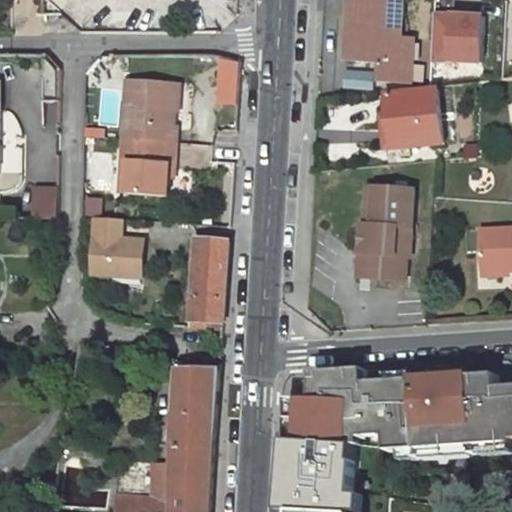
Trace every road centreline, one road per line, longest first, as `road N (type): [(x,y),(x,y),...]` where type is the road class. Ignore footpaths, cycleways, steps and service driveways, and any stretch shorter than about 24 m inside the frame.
road 1 (primary): [(262,363),(281,39)]
road 2 (unclassified): [(0,41),(281,39)]
road 3 (residential): [(262,363),(511,351)]
road 4 (primary): [(252,511),(262,363)]
